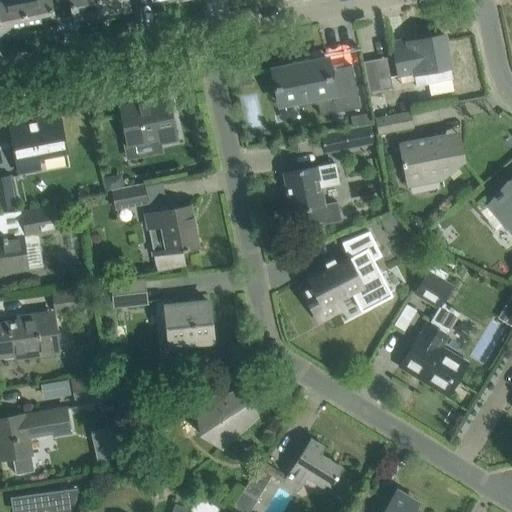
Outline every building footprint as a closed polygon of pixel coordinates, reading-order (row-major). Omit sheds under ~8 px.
[(0,0),(0,36),(27,31),(21,0),(0,0)] [(49,0),(21,0),(27,31),(55,25),(49,0)] [(69,0),(74,21),(102,16),(98,0),(69,0)] [(127,0),(98,0),(102,16),(129,10),(127,0)] [(453,79),(449,61),(450,60),(449,56),(448,57),(445,39),(446,39),(445,33),(433,35),(433,37),(407,42),(407,43),(393,46),(399,75),(400,75),(400,74),(413,72),(416,86),(453,79)] [(327,58),(272,69),(279,104),(296,100),(298,106),(317,102),(316,96),(333,93),(336,112),(360,107),(351,65),(333,69),(335,75),(331,76),(327,58)] [(392,86),(390,75),(366,80),(368,91),(392,86)] [(128,144),(175,135),(167,91),(146,95),(148,105),(139,107),(138,103),(121,107),(128,144)] [(410,111),(375,118),(378,136),(414,129),(410,111)] [(66,153),(58,112),(8,122),(16,162),(66,153)] [(353,127),(373,123),(372,113),(351,117),(353,127)] [(370,127),(322,136),(325,151),(373,142),(370,127)] [(440,176),(462,158),(442,135),(401,143),(408,183),(440,176)] [(304,210),(307,226),(340,220),(337,202),(323,205),(319,187),(339,183),(335,163),(284,173),(292,212),(304,210)] [(10,176),(0,178),(0,212),(17,209),(10,176)] [(511,184),(489,204),(504,222),(511,215),(511,184)] [(144,185),(110,191),(114,211),(148,204),(144,185)] [(54,205),(20,212),(25,240),(59,233),(54,205)] [(197,245),(189,206),(159,212),(147,214),(157,270),(185,265),(182,250),(187,249),(187,247),(197,245)] [(304,290),(319,318),(338,308),(331,295),(356,281),(370,308),(392,296),(368,250),(376,246),(369,231),(342,242),(348,258),(336,264),(333,259),(325,263),(328,268),(310,278),(314,285),(304,290)] [(0,272),(27,269),(22,235),(7,237),(6,236),(2,236),(3,238),(0,238),(0,272)] [(442,301),(450,289),(453,284),(429,269),(415,292),(438,307),(429,321),(431,322),(429,326),(427,325),(419,339),(417,337),(402,363),(403,363),(429,378),(427,382),(447,394),(466,363),(439,347),(460,312),(442,301)] [(148,307),(146,289),(144,279),(109,283),(112,311),(148,307)] [(96,310),(94,289),(93,284),(51,290),(54,315),(96,310)] [(510,322),(511,319),(511,294),(500,316),(510,322)] [(165,325),(159,365),(186,369),(191,343),(212,341),(208,301),(165,305),(167,325),(165,325)] [(407,306),(395,324),(403,329),(415,311),(407,306)] [(26,355),(41,353),(58,351),(54,317),(0,324),(0,354),(26,351),(26,355)] [(101,371),(70,376),(75,404),(106,398),(101,371)] [(251,400),(240,389),(196,408),(204,427),(200,434),(224,446),(257,415),(249,401),(251,400)] [(23,414),(0,418),(0,459),(12,457),(15,474),(34,471),(28,436),(53,432),(54,434),(70,431),(65,407),(24,415),(23,414)] [(95,427),(98,459),(122,457),(118,425),(95,427)] [(296,490),(308,472),(329,485),(341,466),(319,453),(324,446),(311,438),(304,449),(303,448),(298,456),(295,454),(283,474),(261,461),(233,508),(241,511),(249,511),(272,475),(296,490)] [(64,489),(57,511),(71,511),(80,487),(64,489)] [(44,511),(45,511),(49,511),(57,511),(64,489),(26,494),(23,511),(44,511)] [(179,490),(171,511),(188,511),(194,495),(179,490)] [(397,490),(383,511),(416,511),(412,510),(417,502),(397,490)]
